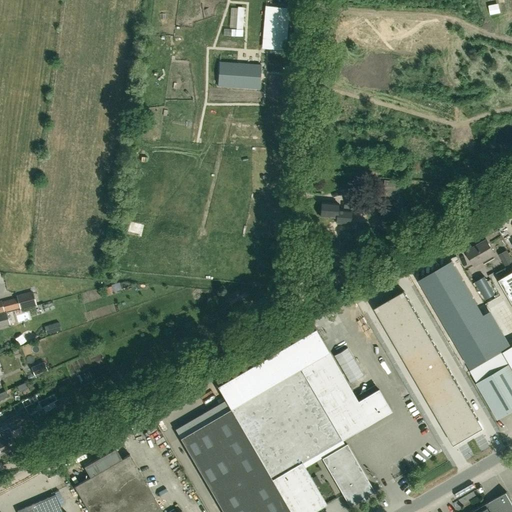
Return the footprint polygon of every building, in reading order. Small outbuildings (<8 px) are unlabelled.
[(219,62),(218,86),(259,88),(260,77),(260,65),(219,62)] [(374,189),(375,177),(362,175),(360,188),(372,189),(374,189)] [(321,202),(320,216),(336,217),(336,222),(350,223),(351,211),(362,212),(363,198),(347,196),(346,210),(343,209),(338,209),(338,203),(321,202)] [(474,266),(495,254),(487,240),(466,252),(474,266)] [(511,261),(511,258),(511,257),(503,262),(505,266),(511,261)] [(429,273),(419,279),(472,370),(505,350),(484,314),(452,260),(429,273)] [(511,272),(499,280),(511,301),(511,272)] [(485,299),(495,294),(485,276),(476,282),(485,299)] [(20,308),(36,304),(32,291),(17,295),(20,308)] [(374,308),(454,445),(483,428),(404,291),(374,308)] [(7,311),(19,308),(17,299),(4,303),(7,311)] [(7,313),(0,314),(0,327),(10,324),(7,313)] [(59,322),(47,325),(49,333),(61,330),(59,322)] [(312,511),(326,504),(301,462),(322,450),(326,456),(344,445),(342,440),(391,411),(378,389),(375,384),(354,396),(329,352),(315,328),(217,386),(230,408),(180,438),(223,511),(312,511)] [(511,346),(505,350),(472,370),(470,370),(499,419),(511,411),(511,346)] [(31,367),(35,375),(47,370),(44,361),(31,367)] [(0,400),(9,396),(6,390),(0,393),(0,400)] [(206,405),(219,398),(217,394),(204,400),(206,405)] [(10,425),(20,420),(17,414),(7,419),(10,425)] [(20,420),(10,425),(11,427),(0,431),(3,437),(0,438),(0,454),(10,450),(5,439),(20,433),(16,423),(21,420),(20,420)] [(84,467),(90,477),(74,487),(88,511),(98,511),(147,484),(174,468),(151,428),(84,467)] [(344,445),(326,456),(322,458),(330,473),(349,506),(374,491),(355,458),(347,444),(345,445),(344,445)] [(162,511),(147,484),(98,511),(162,511)] [(511,511),(511,500),(507,492),(477,509),(477,510),(473,511),(511,511)] [(62,511),(55,494),(17,511),(62,511)]
